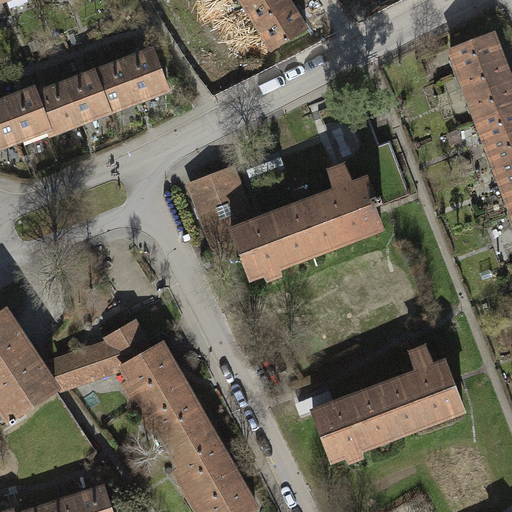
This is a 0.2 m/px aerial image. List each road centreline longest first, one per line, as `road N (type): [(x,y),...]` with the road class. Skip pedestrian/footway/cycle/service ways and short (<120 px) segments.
road 1 (residential): [(465,0),(128,163)]
road 2 (residential): [(146,208),(184,282),(215,320),(310,511)]
road 3 (residential): [(0,258),(146,208)]
road 4 (residential): [(128,163),(0,208)]
